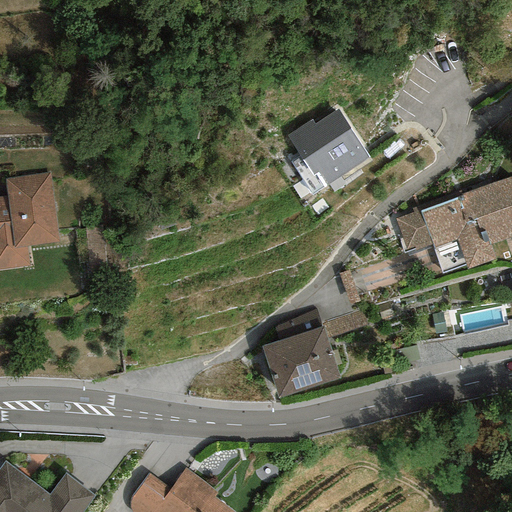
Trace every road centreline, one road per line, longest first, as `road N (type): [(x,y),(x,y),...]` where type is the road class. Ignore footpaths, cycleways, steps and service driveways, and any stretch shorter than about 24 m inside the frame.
road 1 (residential): [(129,413),(163,377),(245,345),(318,283),(381,210),(511,100)]
road 2 (secondary): [(176,419),(282,425),(511,374)]
road 3 (secondary): [(0,405),(129,413)]
